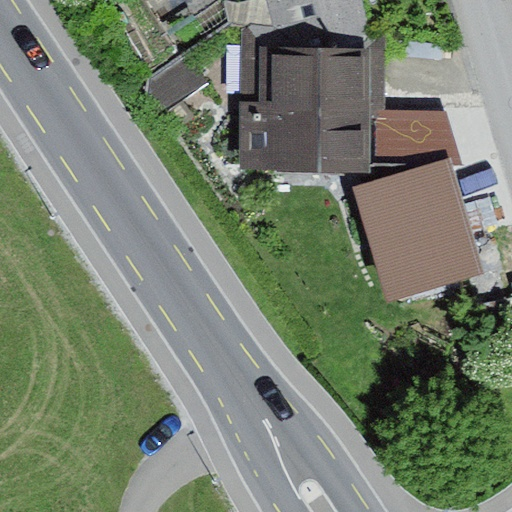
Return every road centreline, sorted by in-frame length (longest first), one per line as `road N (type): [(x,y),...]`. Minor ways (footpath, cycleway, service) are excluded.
road 1 (primary): [(0,33),(325,511)]
road 2 (track): [(136,511),(187,309)]
